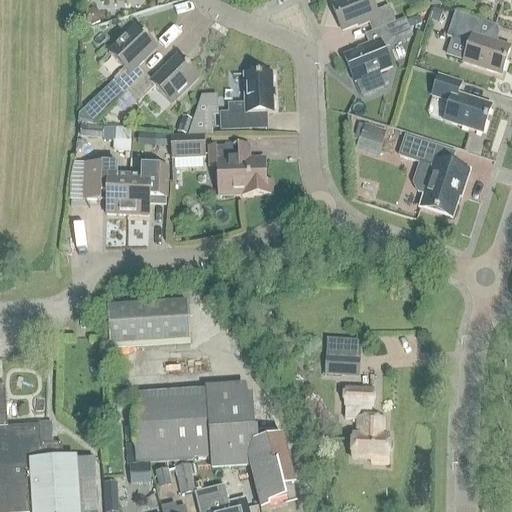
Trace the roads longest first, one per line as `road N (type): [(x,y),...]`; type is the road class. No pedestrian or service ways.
road 1 (residential): [(74,304),(82,277),(329,213)]
road 2 (residential): [(329,213),(312,187),(301,53),(235,24),(204,0)]
road 3 (residential): [(466,511),(488,280)]
road 4 (residential): [(488,280),(329,213)]
